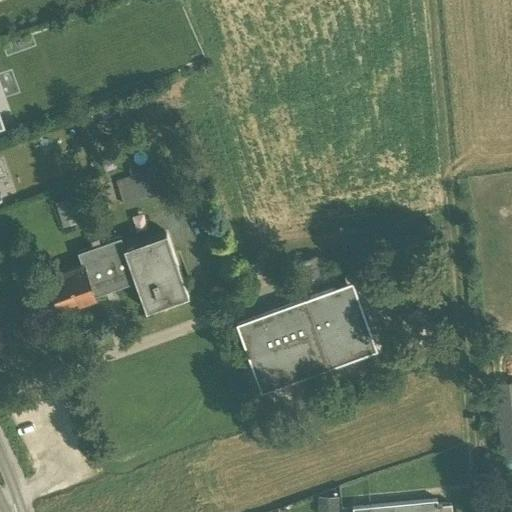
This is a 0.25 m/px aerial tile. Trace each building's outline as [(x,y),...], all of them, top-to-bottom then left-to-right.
[(132,140),(122,144),(124,152),(135,148),(132,140)] [(161,167),(116,182),(124,206),(169,190),(161,167)] [(65,221),(78,216),(70,197),(57,202),(65,221)] [(167,233),(125,248),(121,238),(78,253),(83,266),(50,278),(61,310),(95,298),(95,296),(136,281),(147,310),(189,295),(167,233)] [(269,278),(262,257),(250,261),(258,282),(269,278)] [(317,257),(294,265),(300,282),(323,274),(317,257)] [(250,261),(239,265),(247,286),(258,282),(250,261)] [(352,282),(237,324),(262,393),(377,351),(352,282)] [(511,382),(496,384),(503,456),(511,454),(511,382)] [(269,408),(251,414),(256,428),(274,422),(269,408)] [(251,414),(242,417),(247,431),(256,428),(251,414)] [(437,499),(370,505),(370,511),(433,511),(433,505),(437,505),(437,504),(437,499)] [(452,511),(452,503),(437,504),(437,505),(433,505),(433,511),(452,511)]
